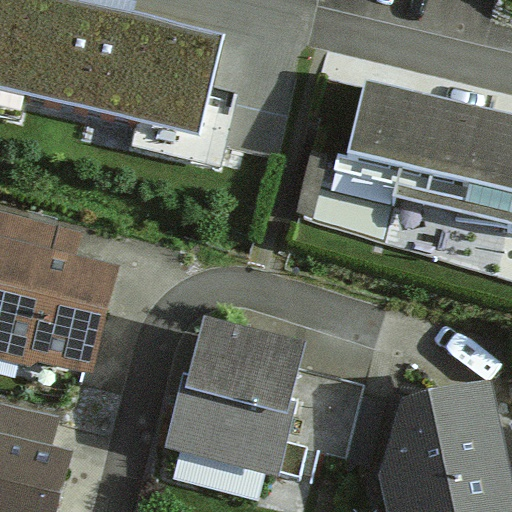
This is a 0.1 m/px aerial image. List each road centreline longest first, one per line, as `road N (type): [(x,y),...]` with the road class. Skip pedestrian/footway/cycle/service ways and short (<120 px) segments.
road 1 (residential): [(123,511),(158,335),(182,305),(218,288),(259,289),(467,352)]
road 2 (residential): [(511,75),(173,0)]
